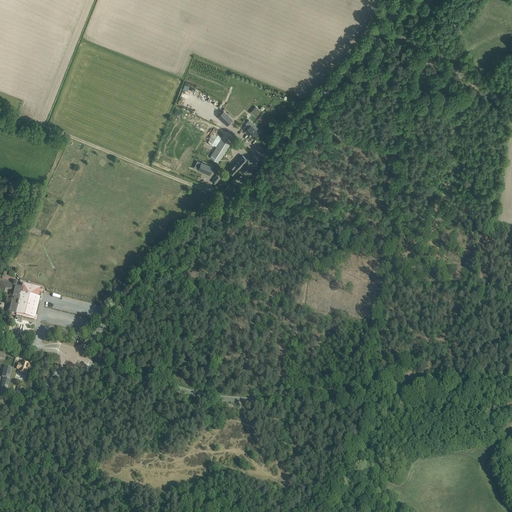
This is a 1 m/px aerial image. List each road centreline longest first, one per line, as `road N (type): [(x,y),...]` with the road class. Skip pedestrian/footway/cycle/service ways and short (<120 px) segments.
road 1 (unclassified): [(73,357),(380,34),(401,0)]
road 2 (tertiary): [(511,377),(367,401),(277,402),(196,393),(73,357)]
road 3 (track): [(475,226),(232,189)]
